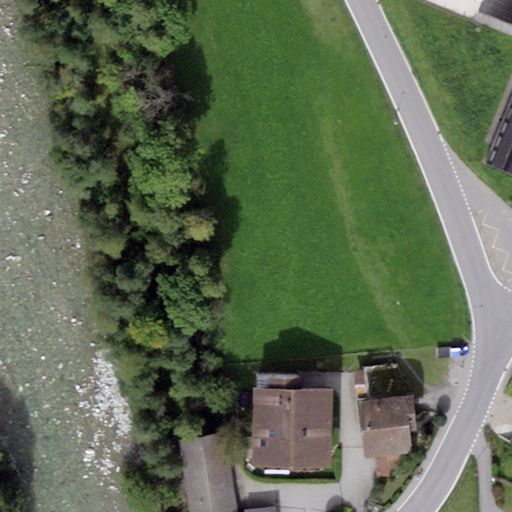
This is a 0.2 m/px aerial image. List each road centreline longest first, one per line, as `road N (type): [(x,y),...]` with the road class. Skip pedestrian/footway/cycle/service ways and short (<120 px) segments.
road 1 (tertiary): [(359,0),(481,284),(511,320)]
road 2 (tertiary): [(511,339),(420,511)]
